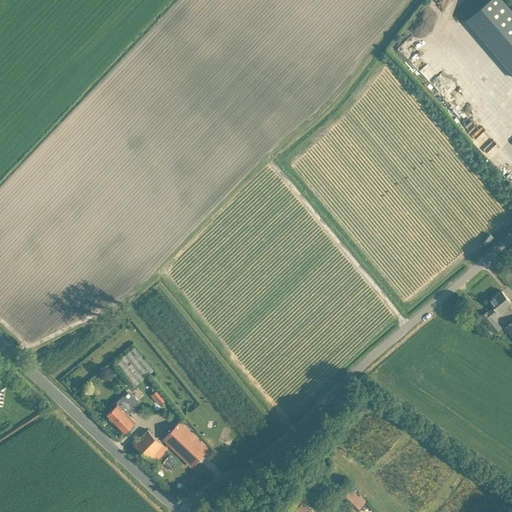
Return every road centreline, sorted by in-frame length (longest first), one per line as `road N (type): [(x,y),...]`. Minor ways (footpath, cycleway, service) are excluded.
road 1 (unclassified): [(175,508),(284,440),(511,238)]
road 2 (unclassified): [(175,508),(0,339)]
